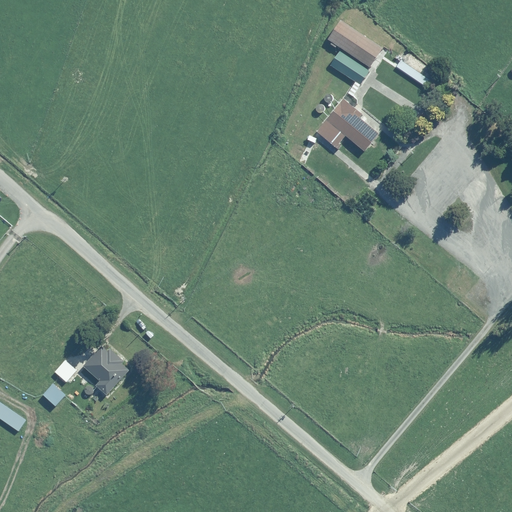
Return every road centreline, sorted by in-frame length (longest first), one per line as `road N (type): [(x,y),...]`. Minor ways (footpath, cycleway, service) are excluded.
road 1 (unclassified): [(389,511),(0,177)]
road 2 (track): [(355,483),(511,300)]
road 3 (track): [(388,511),(511,410)]
